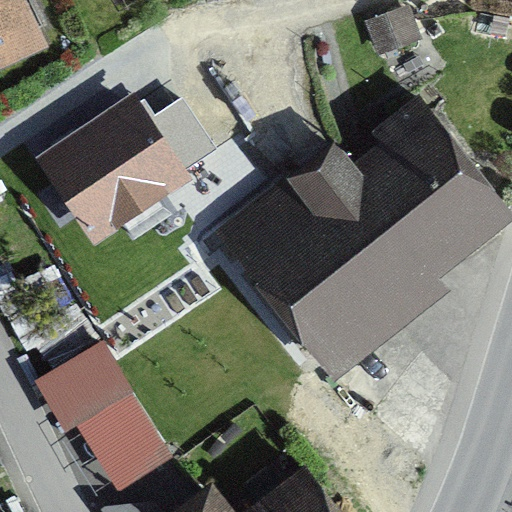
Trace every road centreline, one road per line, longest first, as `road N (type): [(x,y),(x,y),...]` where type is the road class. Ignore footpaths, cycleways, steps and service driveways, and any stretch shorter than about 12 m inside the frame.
road 1 (residential): [(0,371),(64,511)]
road 2 (tertiary): [(511,369),(462,511)]
